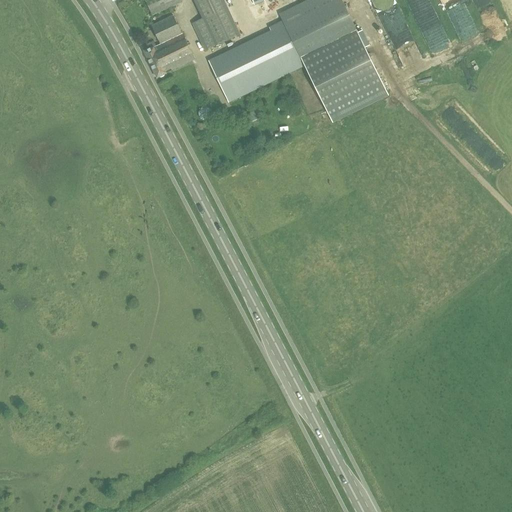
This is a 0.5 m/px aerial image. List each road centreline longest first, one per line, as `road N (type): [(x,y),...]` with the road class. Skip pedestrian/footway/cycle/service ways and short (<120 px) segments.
road 1 (primary): [(363,511),(90,0)]
road 2 (track): [(511,211),(399,96),(352,0)]
road 3 (track): [(511,253),(353,381),(305,402)]
